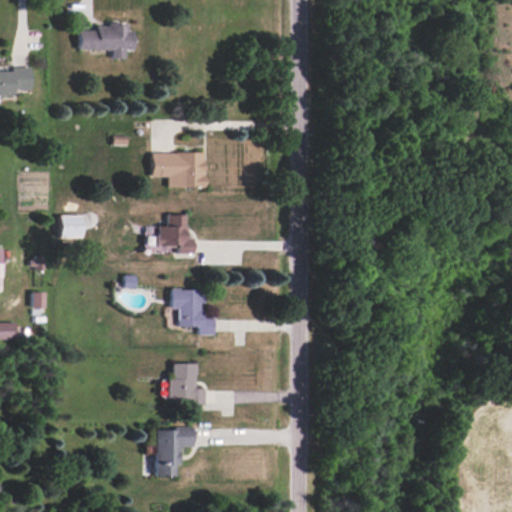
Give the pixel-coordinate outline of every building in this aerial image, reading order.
[(75,29),(75,49),(109,49),(109,58),(122,58),(122,49),(129,50),(129,23),(106,23),(106,25),(94,25),(94,29),(75,29)] [(29,66),(10,67),(10,71),(0,70),(0,94),(11,95),(11,89),(29,89),(29,66)] [(147,152),(148,176),(164,176),(164,187),(201,186),(201,151),(147,152)] [(190,253),(190,237),(184,238),(183,214),(164,214),(164,225),(154,226),(154,245),(174,244),(174,253),(190,253)] [(43,268),(43,256),(28,256),(28,268),(43,268)] [(174,326),(195,326),(194,334),(210,334),(211,312),(199,312),(200,303),(201,303),(201,289),(167,288),(167,308),(174,308),(174,326)] [(43,307),(43,291),(30,291),(30,307),(43,307)] [(0,321),(0,338),(14,339),(14,321),(0,321)] [(169,363),(169,378),(165,378),(164,402),(201,403),(202,388),(193,388),(193,363),(169,363)] [(190,428),(153,427),(152,475),(172,476),(173,465),(176,465),(177,446),(190,446),(190,428)]
